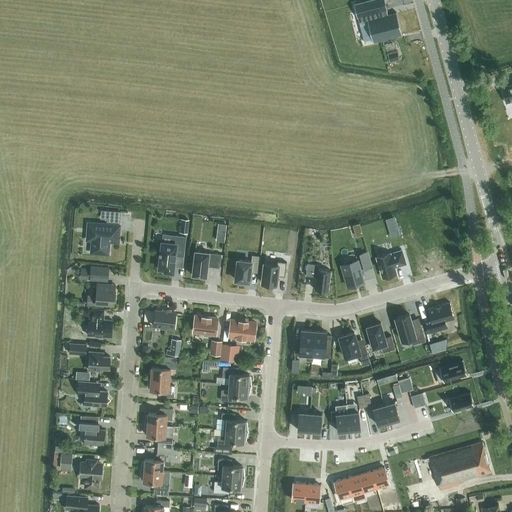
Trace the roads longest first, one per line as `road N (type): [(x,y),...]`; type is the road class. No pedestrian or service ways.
road 1 (secondary): [(503,264),(432,0)]
road 2 (residential): [(276,304),(341,310),(503,264)]
road 3 (residential): [(121,511),(134,287)]
road 4 (residential): [(266,439),(353,449),(433,428)]
road 5 (residential): [(134,287),(276,304)]
road 6 (residential): [(276,304),(266,439)]
